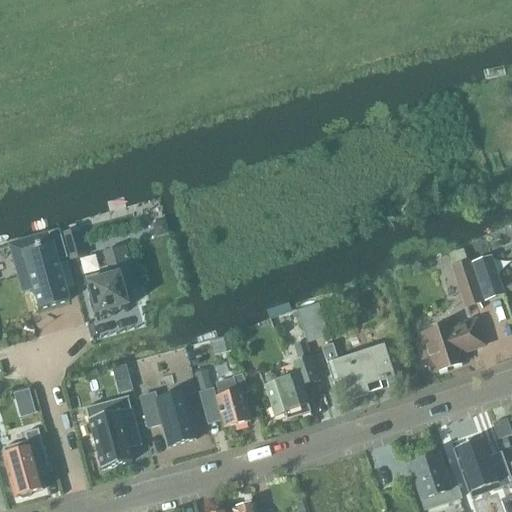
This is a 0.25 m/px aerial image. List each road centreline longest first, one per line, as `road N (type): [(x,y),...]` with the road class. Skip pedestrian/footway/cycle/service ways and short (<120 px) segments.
road 1 (unclassified): [(89,511),(511,385)]
road 2 (residential): [(78,511),(34,355)]
